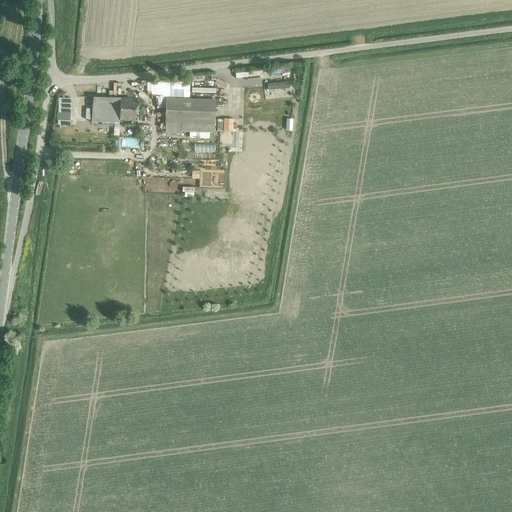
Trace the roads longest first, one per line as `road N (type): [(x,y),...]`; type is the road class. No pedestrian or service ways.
road 1 (tertiary): [(0,307),(36,0)]
road 2 (track): [(224,65),(511,28)]
road 3 (tertiary): [(0,320),(50,80)]
road 4 (unclassified): [(50,80),(224,65)]
road 5 (track): [(0,71),(4,161),(15,194)]
